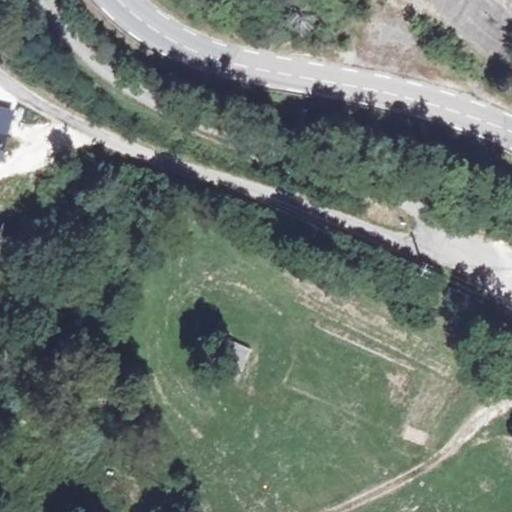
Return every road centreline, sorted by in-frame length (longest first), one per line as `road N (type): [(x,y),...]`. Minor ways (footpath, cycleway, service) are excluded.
road 1 (unclassified): [(436,229),(429,246),(222,185),(45,109),(0,77)]
road 2 (unclassified): [(27,0),(91,69),(130,96),(370,192),(436,229)]
road 3 (secondary): [(109,0),(155,37),(205,60),(411,102),(511,134)]
road 4 (track): [(323,511),(382,489),(466,424),(511,402)]
